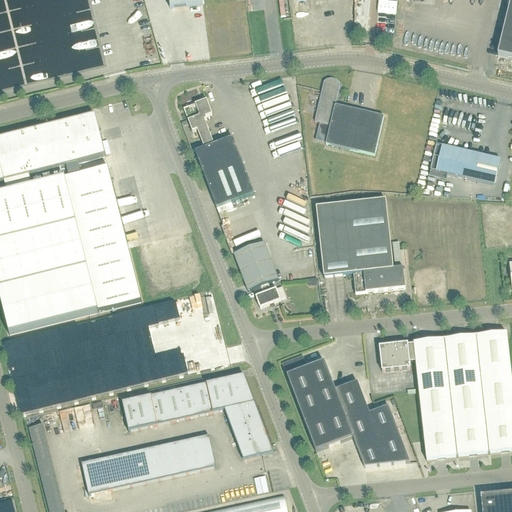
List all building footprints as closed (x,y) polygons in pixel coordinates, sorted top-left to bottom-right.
[(168,0),(170,10),(202,6),(201,0),(168,0)] [(511,0),(498,58),(511,60),(511,0)] [(397,4),(379,2),(377,14),(396,16),(397,4)] [(467,59),(469,50),(451,45),(449,54),(467,59)] [(324,84),(314,124),(330,127),(326,147),(375,158),(384,119),(335,107),(340,88),(339,86),(338,84),(336,83),(335,82),(333,81),(331,81),(329,81),(327,82),(325,83),(324,84)] [(183,111),(192,134),(197,132),(204,151),(195,154),(216,211),(254,196),(233,140),(214,147),(204,120),(212,117),(206,102),(183,111)] [(108,170),(81,177),(78,165),(105,159),(95,117),(0,141),(0,185),(4,184),(7,195),(0,196),(0,299),(9,337),(142,304),(108,170)] [(495,188),(501,163),(442,149),(436,174),(495,188)] [(386,203),(316,210),(324,280),(353,277),(355,297),(405,291),(403,270),(393,271),(386,203)] [(399,244),(392,245),(395,268),(401,267),(399,244)] [(264,245),(234,257),(248,294),(261,289),(264,296),(256,299),(260,311),(281,303),(286,301),(282,289),(276,291),(271,293),(269,287),(280,282),(264,245)] [(416,365),(423,432),(426,463),(511,453),(511,385),(507,335),(414,346),(414,347),(408,348),(408,346),(379,349),(382,374),(410,371),(410,366),(416,365)] [(315,455),(353,440),(364,469),(410,465),(389,409),(369,416),(357,384),(335,393),(324,365),(307,371),(302,358),(282,366),(315,455)] [(244,378),(122,405),(129,434),(224,413),(243,463),(273,456),(244,378)] [(64,511),(43,427),(29,431),(49,511),(64,511)] [(209,438),(82,467),(89,498),(216,470),(209,438)] [(511,511),(511,495),(481,499),(482,511),(511,511)] [(287,511),(285,497),(211,511),(287,511)]
